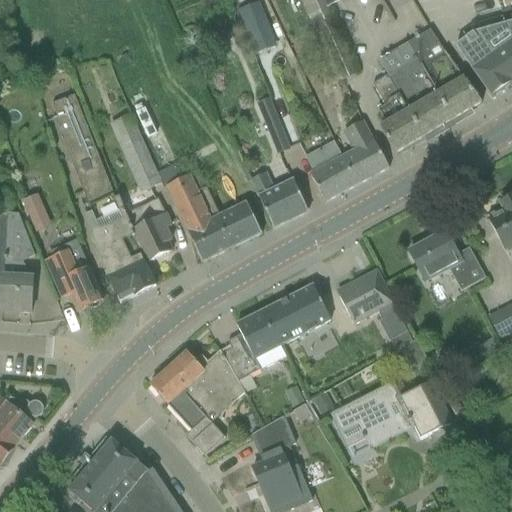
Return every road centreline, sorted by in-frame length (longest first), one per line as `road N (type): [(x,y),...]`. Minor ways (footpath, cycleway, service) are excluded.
road 1 (residential): [(105,385),(204,298),(511,128)]
road 2 (residential): [(0,511),(105,385)]
road 3 (residential): [(201,511),(105,385)]
